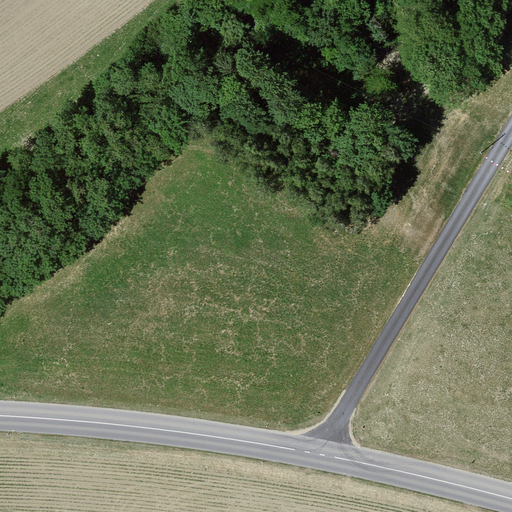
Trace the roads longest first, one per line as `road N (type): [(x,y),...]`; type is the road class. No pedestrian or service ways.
road 1 (tertiary): [(511,500),(228,440),(0,415)]
road 2 (track): [(511,127),(317,455)]
